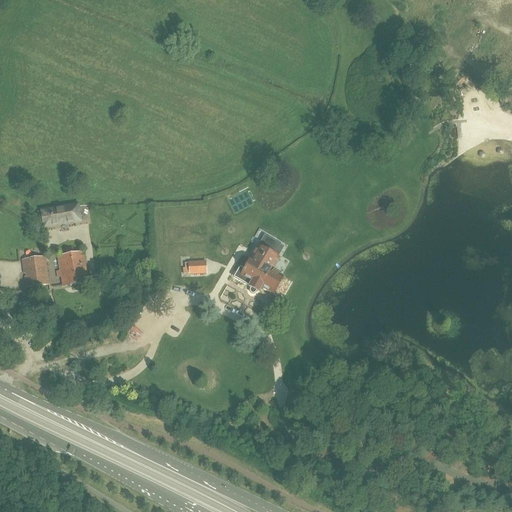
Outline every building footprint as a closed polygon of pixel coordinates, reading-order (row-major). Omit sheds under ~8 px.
[(78,205),(42,212),(44,227),(80,221),(78,205)] [(242,269),(240,267),(234,278),(248,287),(250,289),(249,291),(250,292),(251,294),(253,294),(254,294),(255,294),(257,293),(259,294),(262,289),(274,296),(284,277),(274,270),(281,258),(270,253),(276,242),(264,236),(257,250),(252,247),(245,259),(247,260),(242,269)] [(74,254),(66,255),(58,257),(60,271),(56,271),(57,278),(61,278),(62,280),(63,287),(89,283),(87,275),(83,252),(74,254)] [(26,288),(48,285),(44,258),(23,261),(24,274),(26,274),(27,278),(25,278),(26,288)] [(183,274),(189,275),(189,276),(207,274),(206,262),(188,263),(185,264),(185,269),(183,269),(183,274)] [(16,292),(0,288),(0,303),(13,307),(16,292)]
